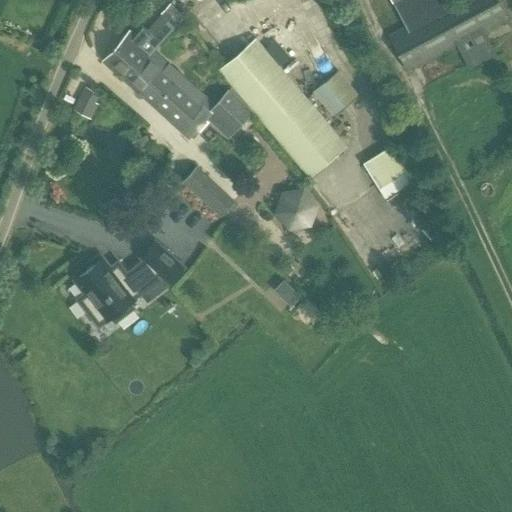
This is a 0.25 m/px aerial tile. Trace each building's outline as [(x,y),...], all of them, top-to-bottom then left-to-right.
[(496,54),(484,32),(507,19),(496,0),(455,0),(453,2),(451,0),(401,0),(393,4),(405,26),(389,35),(407,72),(456,46),(469,69),(496,54)] [(152,51),(175,25),(174,24),(182,15),(168,4),(160,13),(168,19),(152,38),(141,29),(135,36),(129,31),(103,61),(126,82),(137,70),(139,67),(152,51)] [(308,178),(346,146),(255,38),(218,70),(232,87),(251,112),(308,178)] [(215,106),(152,51),(139,67),(137,70),(126,82),(187,136),(204,117),(226,138),(232,132),(251,112),(232,87),(215,106)] [(333,116),(357,96),(337,71),(312,92),(333,116)] [(76,110),(87,115),(97,94),(87,89),(76,110)] [(378,189),(407,171),(392,146),(363,163),(378,189)] [(233,201),(196,167),(183,182),(220,216),(233,201)] [(141,257),(144,260),(127,273),(121,265),(113,271),(103,258),(75,280),(85,293),(77,299),(87,312),(95,306),(106,320),(111,317),(115,322),(134,308),(130,302),(142,292),(140,289),(159,274),(169,282),(183,267),(155,241),(141,257)]
